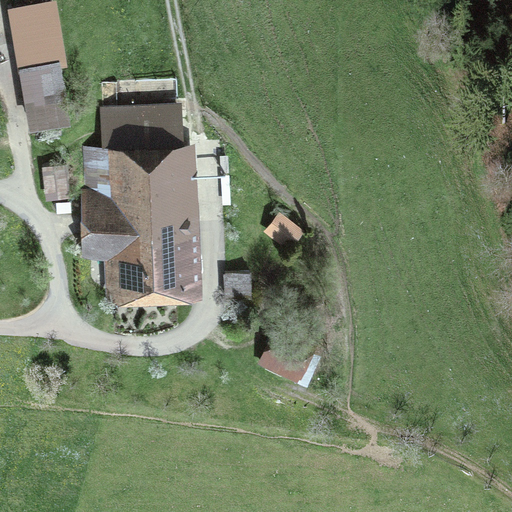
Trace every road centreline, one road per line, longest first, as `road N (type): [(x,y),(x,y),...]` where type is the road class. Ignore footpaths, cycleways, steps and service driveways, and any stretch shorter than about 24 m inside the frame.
road 1 (track): [(171,0),(205,165),(205,303),(183,333),(157,343),(90,336),(56,320)]
road 2 (track): [(511,490),(464,456),(231,360),(201,312)]
road 3 (track): [(193,111),(221,127),(328,241),(344,297),(345,410)]
road 4 (unclassified): [(0,195),(43,230),(58,291),(56,320),(0,326)]
